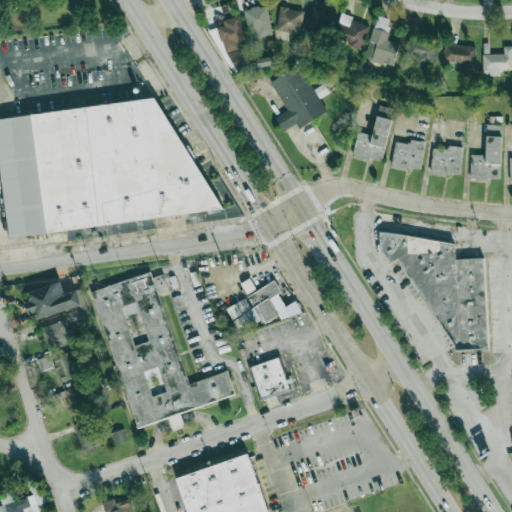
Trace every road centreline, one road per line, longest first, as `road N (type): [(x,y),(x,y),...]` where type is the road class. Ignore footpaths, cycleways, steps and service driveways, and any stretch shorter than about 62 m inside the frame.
road 1 (secondary): [(127,0),(450,511)]
road 2 (residential): [(143,24),(183,0),(511,10)]
road 3 (residential): [(66,489),(371,382),(402,363)]
road 4 (secondary): [(495,511),(344,268)]
road 5 (residential): [(0,267),(245,236),(271,225)]
road 6 (residential): [(511,212),(341,188),(322,191),(271,225)]
road 7 (secondary): [(301,206),(170,0)]
road 8 (residential): [(0,304),(66,489)]
